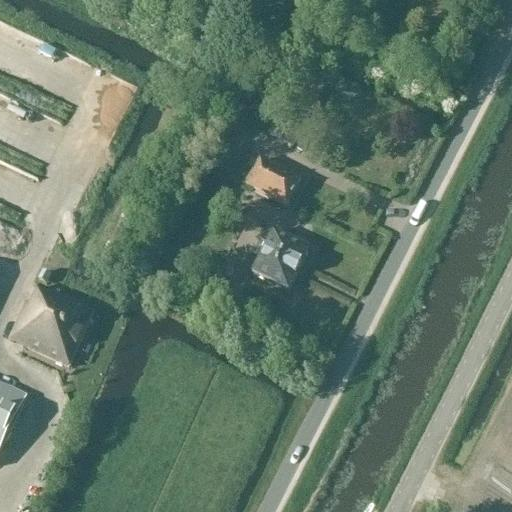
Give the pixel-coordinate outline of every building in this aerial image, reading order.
[(305,67),(269,138),(293,150),(330,80),(305,67)] [(261,162),(245,190),(287,212),(302,184),(261,162)] [(259,260),(252,277),(289,296),(310,253),(273,234),(267,247),(259,243),(253,257),(259,260)] [(26,307),(9,342),(71,371),(95,316),(38,290),(29,309),(26,307)] [(0,458),(27,401),(0,388),(0,458)]
